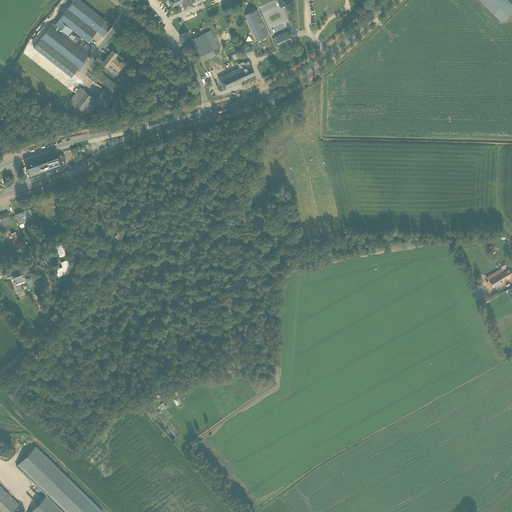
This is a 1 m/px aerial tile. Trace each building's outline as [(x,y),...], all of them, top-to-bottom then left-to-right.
[(33,47),(70,77),(87,56),(90,52),(88,51),(91,47),(83,41),(84,39),(88,42),(96,31),(103,36),(112,25),(79,0),(74,0),(55,24),(53,23),(33,47)] [(193,7),(190,0),(168,0),(171,7),(181,3),(184,8),(187,10),(193,7)] [(511,3),(508,0),(480,0),(501,21),(511,10),(511,3)] [(268,35),(257,9),(244,15),(247,19),(249,18),(252,25),(251,25),(254,32),(253,33),(256,40),(268,35)] [(206,32),(213,49),(218,47),(210,30),(206,32)] [(293,43),(288,31),(275,37),(280,49),(293,43)] [(213,50),(205,32),(191,39),(198,56),(213,50)] [(254,52),(251,46),(243,50),(246,56),(254,52)] [(103,62),(102,63),(106,66),(107,66),(105,68),(110,71),(109,72),(114,76),(118,71),(123,65),(114,58),(116,55),(112,51),(107,57),(107,58),(103,63),(103,62)] [(239,68),(218,78),(223,89),(255,75),(249,63),(248,61),(244,63),(243,62),(238,64),(239,68)] [(116,84),(101,73),(97,78),(112,90),(116,84)] [(69,100),(74,104),(85,91),(80,87),(69,100)] [(58,155),(58,154),(25,166),(29,177),(61,165),(61,164),(63,164),(64,163),(64,162),(65,162),(65,161),(65,160),(65,159),(65,158),(64,157),(64,156),(63,156),(63,155),(62,155),(61,155),(60,155),(59,155),(58,155)] [(15,214),(18,223),(23,221),(33,218),(32,213),(30,209),(15,214)] [(11,223),(9,217),(8,213),(0,215),(0,217),(0,218),(3,225),(5,230),(6,231),(9,230),(9,227),(8,225),(11,224),(11,223)] [(19,245),(15,232),(11,234),(14,242),(11,243),(12,247),(19,245)] [(101,251),(103,255),(111,251),(109,246),(101,251)] [(63,267),(57,269),(58,273),(62,272),(62,274),(65,273),(65,274),(69,272),(68,270),(71,270),(69,265),(67,260),(61,262),(63,267)] [(493,287),(511,275),(511,266),(508,269),(505,264),(504,265),(500,267),(501,269),(486,277),(488,281),(489,280),(493,287)] [(29,287),(37,284),(36,276),(29,277),(29,278),(25,279),(23,274),(13,278),(15,283),(14,284),(19,296),(23,294),(21,290),(22,289),(20,285),(26,283),(26,282),(27,282),(29,287)] [(473,291),(478,302),(485,298),(480,287),(473,291)] [(162,403),(158,407),(169,418),(173,415),(162,403)] [(101,511),(102,511),(55,466),(58,463),(54,459),(51,461),(35,446),(16,466),(35,485),(46,495),(30,511),(15,511),(13,510),(19,504),(0,485),(0,511),(101,511)]
